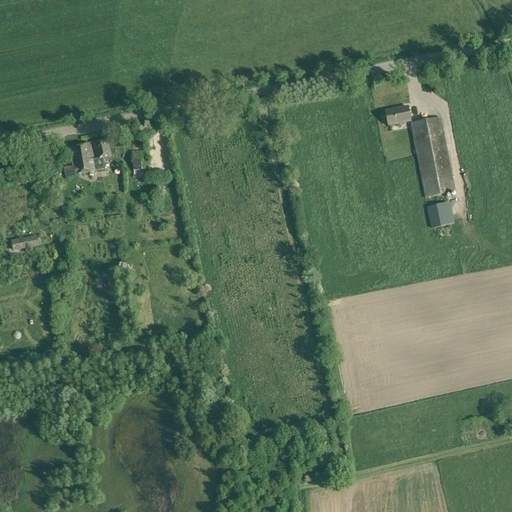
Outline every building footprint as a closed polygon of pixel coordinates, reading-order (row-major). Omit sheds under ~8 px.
[(409,105),(385,110),(388,126),(412,122),(409,105)] [(411,123),(424,192),(425,197),(456,192),(441,117),(411,123)] [(104,158),(111,157),(108,140),(93,143),(97,159),(94,159),(91,144),(70,148),(74,165),(65,167),(67,177),(106,169),(104,158)] [(148,172),(149,151),(135,151),(134,172),(148,172)] [(428,207),(432,228),(453,224),(448,203),(428,207)] [(38,237),(12,242),(14,249),(39,244),(39,241),(38,237)] [(201,318),(202,307),(193,306),(192,317),(201,318)]
